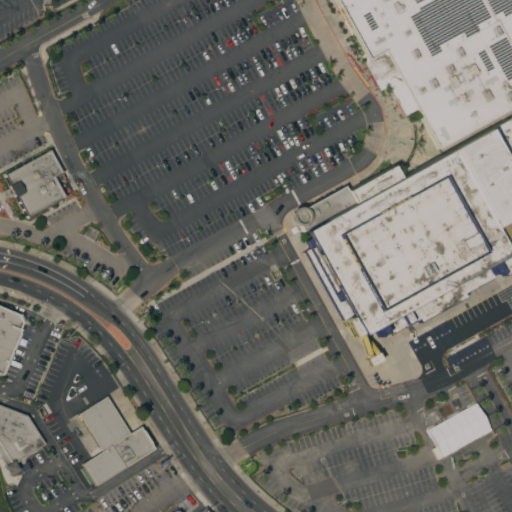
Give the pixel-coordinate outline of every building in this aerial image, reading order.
[(511,0),(511,114),(441,154),(416,109),(404,115),(388,86),(380,88),(332,0),(511,0)] [(292,219),(293,210),(298,208),(305,208),(345,187),(349,191),(393,164),(400,176),(511,116),(511,272),(504,277),(499,272),(465,293),(467,298),(419,324),(417,320),(388,336),(380,340),(374,330),(361,337),(359,335),(354,337),(305,250),(309,247),(301,233),(303,231),(300,226),(297,225),(293,223),(292,219)] [(49,149),(3,174),(26,218),(64,197),(53,177),(62,174),(49,149)] [(0,359),(7,362),(20,329),(18,329),(21,323),(18,315),(0,307),(0,359)] [(76,414),(104,397),(127,433),(137,427),(151,449),(92,486),(78,463),(99,450),(76,414)] [(425,427),(438,457),(489,433),(475,404),(425,427)] [(43,444),(25,416),(0,406),(0,464),(7,477),(17,470),(14,463),(43,444)]
